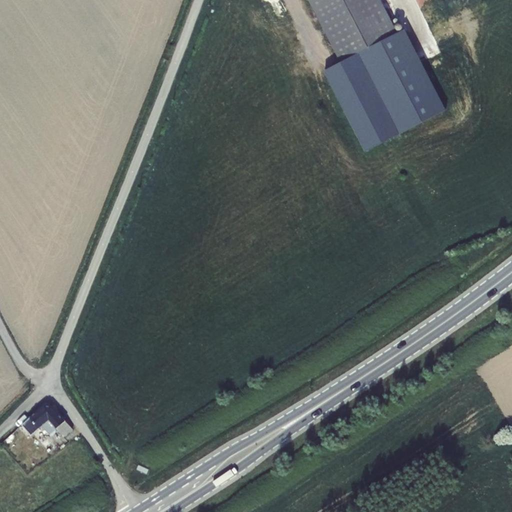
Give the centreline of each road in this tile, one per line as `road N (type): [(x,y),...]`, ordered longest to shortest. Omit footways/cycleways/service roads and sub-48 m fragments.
road 1 (unclassified): [(44,385),(199,0)]
road 2 (secondary): [(395,356),(136,511)]
road 3 (secondary): [(171,511),(395,356)]
road 4 (unclassified): [(44,385),(86,431),(132,511)]
road 5 (secondary): [(395,356),(511,272)]
